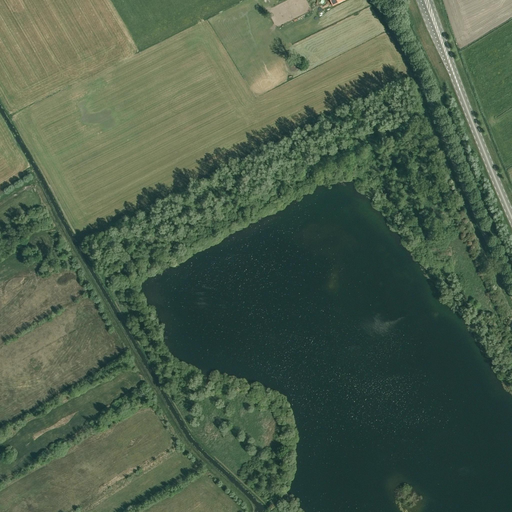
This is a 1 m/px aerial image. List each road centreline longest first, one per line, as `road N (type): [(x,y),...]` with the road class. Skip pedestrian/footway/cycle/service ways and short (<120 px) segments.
road 1 (unclassified): [(511,296),(423,84),(375,0)]
road 2 (primary): [(450,63),(511,217)]
